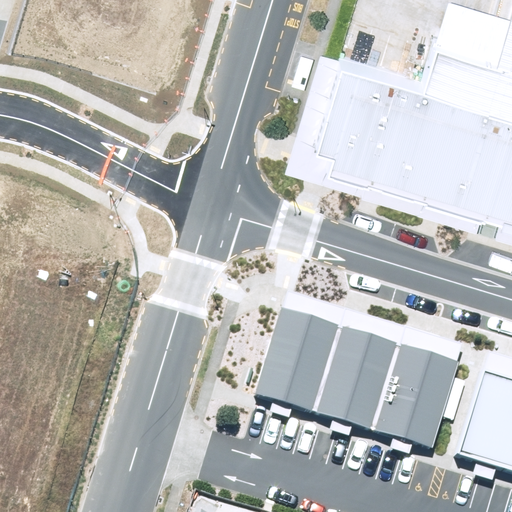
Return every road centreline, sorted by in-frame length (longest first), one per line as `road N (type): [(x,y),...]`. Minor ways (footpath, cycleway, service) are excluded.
road 1 (residential): [(213,208),(118,511)]
road 2 (unclassified): [(511,300),(213,208)]
road 3 (residential): [(213,208),(0,129)]
road 4 (residential): [(273,0),(213,208)]
